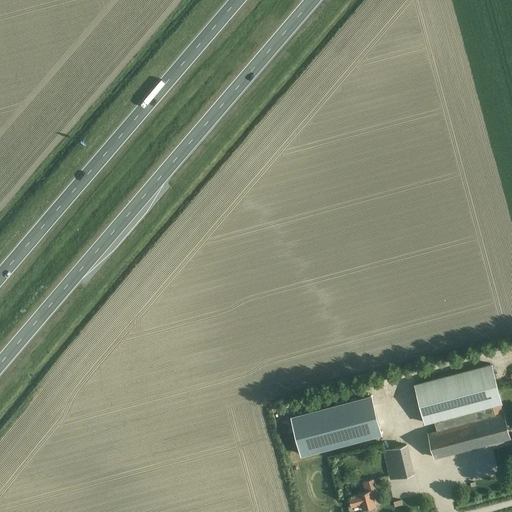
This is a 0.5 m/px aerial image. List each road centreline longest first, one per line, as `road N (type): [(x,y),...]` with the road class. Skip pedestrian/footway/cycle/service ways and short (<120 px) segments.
road 1 (trunk): [(0,364),(313,0)]
road 2 (trunk): [(238,0),(0,278)]
